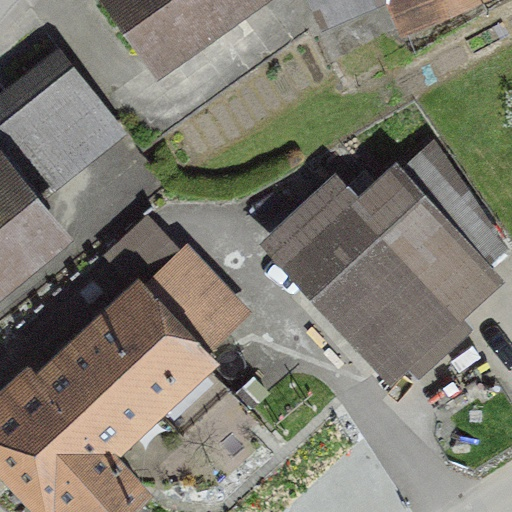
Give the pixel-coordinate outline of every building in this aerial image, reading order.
[(269,0),(114,0),(168,72),(269,0)] [(309,0),(324,32),(383,6),(398,39),(485,0),(309,0)] [(129,130),(60,45),(0,97),(0,136),(6,145),(0,150),(0,298),(154,178),(122,136),(129,130)] [(364,194),(339,168),(260,244),(395,384),(511,273),(401,159),(364,194)] [(145,271),(43,370),(126,455),(211,373),(246,409),(273,383),(262,372),(273,361),(251,339),(232,357),(217,342),(250,311),(187,247),(153,280),(145,271)] [(138,511),(161,490),(126,455),(43,370),(33,359),(0,390),(0,465),(45,511),(138,511)]
